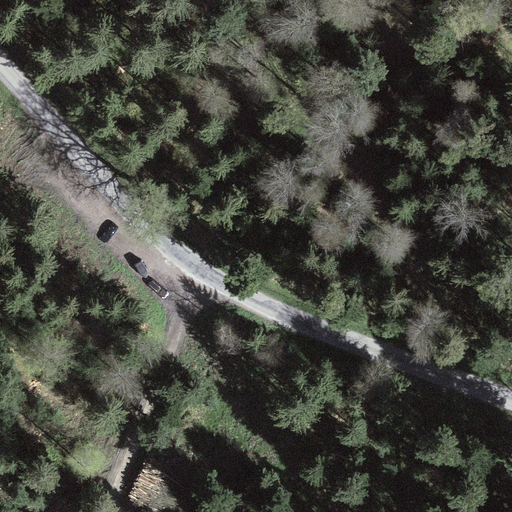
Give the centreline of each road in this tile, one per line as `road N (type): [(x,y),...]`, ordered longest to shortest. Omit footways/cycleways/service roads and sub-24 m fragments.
road 1 (residential): [(0,67),(201,285),(258,321),(511,406)]
road 2 (track): [(201,285),(102,511)]
